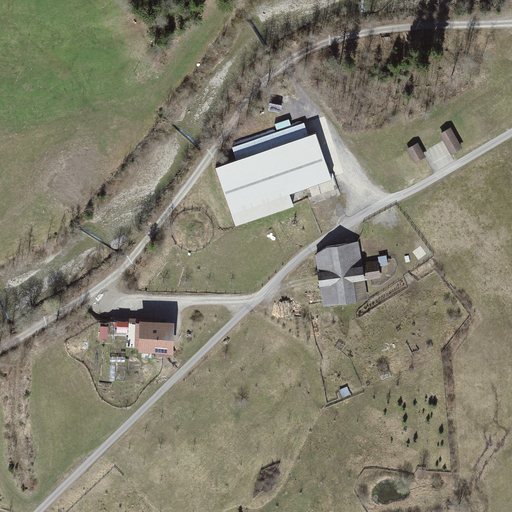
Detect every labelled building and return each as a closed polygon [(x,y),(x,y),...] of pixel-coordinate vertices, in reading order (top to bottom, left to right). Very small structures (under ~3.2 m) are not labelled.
[(236,162),(215,169),(235,227),(294,207),(291,196),(335,181),(319,134),(310,136),(306,125),(232,150),(236,162)] [(462,150),(451,129),(440,135),(451,156),(462,150)] [(426,158),(419,144),(406,151),(414,165),(426,158)] [(322,201),(309,206),(318,228),(339,220),(332,201),(323,205),(322,201)] [(327,247),(317,257),(324,307),(368,301),(365,283),(381,281),(379,262),(361,265),(358,243),(327,247)] [(116,333),(128,333),(127,321),(116,321),(116,333)] [(169,349),(170,323),(133,322),(132,348),(169,349)]
